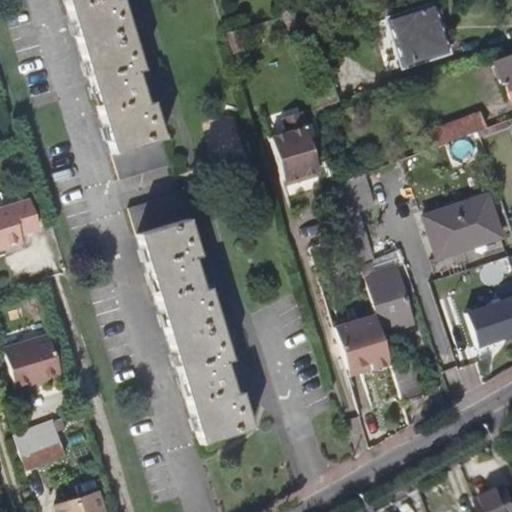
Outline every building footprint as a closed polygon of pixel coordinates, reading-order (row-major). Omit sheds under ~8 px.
[(65,0),(125,193),(177,177),(159,120),(166,118),(164,111),(177,107),(157,87),(155,82),(148,84),(127,17),(134,15),(132,8),(145,4),(141,0),(65,0)] [(448,54),(432,3),(386,17),(401,68),(448,54)] [(511,98),(511,53),(489,60),(495,81),(502,79),(508,99),(511,98)] [(339,100),(330,76),(304,84),(312,109),(339,100)] [(311,151),(293,94),(275,100),(279,114),(262,119),(276,162),(311,151)] [(432,147),(485,127),(480,113),(426,132),(432,147)] [(277,166),(312,156),(311,151),(276,162),(277,166)] [(372,205),(363,173),(335,183),(350,235),(359,262),(371,258),(356,209),(372,205)] [(40,227),(31,198),(0,207),(0,244),(5,243),(6,246),(24,240),(21,232),(40,227)] [(501,240),(486,198),(420,222),(435,263),(501,240)] [(234,291),(214,271),(213,266),(206,269),(186,206),(134,221),(207,456),(259,440),(249,409),(256,407),(254,399),(267,395),(247,376),(245,371),(238,373),(216,303),(223,301),(221,295),(234,291)] [(359,262),(350,235),(331,241),(343,282),(363,276),(359,262)] [(412,323),(395,266),(404,263),(400,249),(371,258),(359,262),(363,276),(375,316),(381,333),(412,323)] [(511,338),(511,302),(466,319),(478,352),(496,345),(499,341),(509,337),(511,338)] [(381,333),(375,316),(336,327),(348,368),(372,360),(374,367),(389,362),(381,333)] [(62,375),(49,333),(5,347),(18,389),(62,375)] [(511,338),(509,337),(499,341),(496,345),(511,339),(511,338)] [(413,354),(389,362),(402,402),(426,394),(413,354)] [(372,360),(348,368),(350,374),(374,367),(372,360)] [(64,454),(53,420),(14,433),(12,433),(24,468),(64,454)] [(103,511),(97,491),(54,505),(56,511),(103,511)] [(511,511),(511,497),(509,491),(477,506),(479,511),(511,511)]
